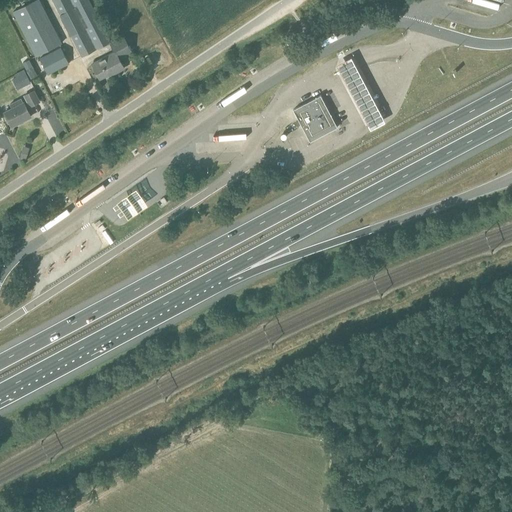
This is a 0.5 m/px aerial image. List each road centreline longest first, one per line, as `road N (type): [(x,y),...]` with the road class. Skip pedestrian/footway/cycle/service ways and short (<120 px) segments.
road 1 (motorway): [(511,89),(0,362)]
road 2 (track): [(36,511),(324,362),(511,285)]
road 3 (unclassified): [(0,197),(290,0)]
road 4 (motorway): [(206,283),(511,120)]
road 5 (motorway): [(206,283),(229,283),(511,178)]
road 6 (motorway): [(0,392),(206,283)]
